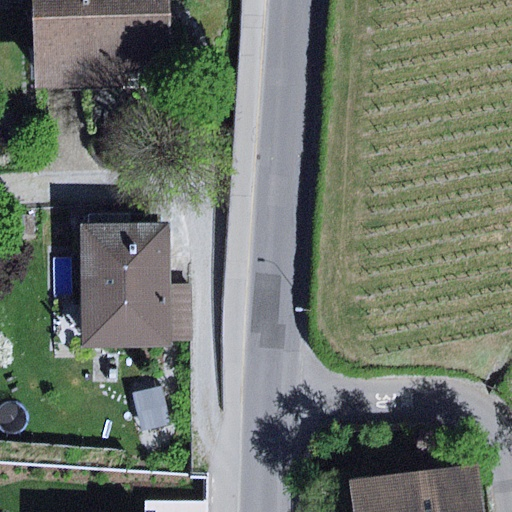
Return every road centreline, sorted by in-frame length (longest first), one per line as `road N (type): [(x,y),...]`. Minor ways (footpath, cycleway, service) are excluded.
road 1 (residential): [(267,403),(295,0)]
road 2 (unclassified): [(511,500),(502,447),(478,418),(439,404),(267,403)]
